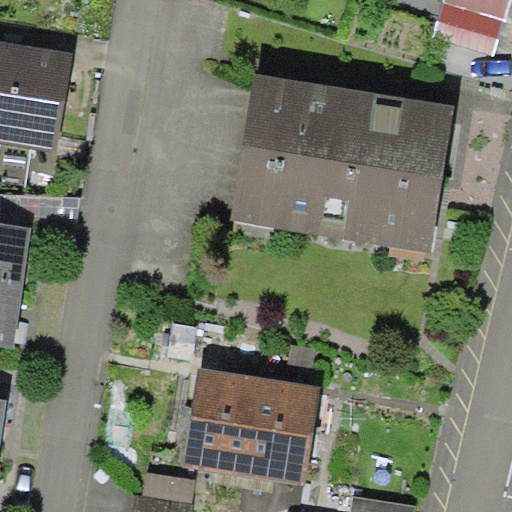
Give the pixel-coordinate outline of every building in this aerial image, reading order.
[(445,0),(445,4),(504,20),(509,0),(445,0)] [(445,4),(443,3),(434,37),(493,54),(504,20),(445,4)] [(72,54),(0,41),(0,141),(56,151),(66,93),(72,54)] [(453,106),(253,73),(228,220),(429,253),(440,190),(453,106)] [(0,281),(24,285),(28,258),(32,228),(0,223),(0,281)] [(24,285),(0,281),(0,345),(14,347),(17,326),(24,285)] [(244,476),(259,376),(199,366),(191,418),(183,467),(244,476)] [(321,385),(259,376),(244,476),(305,485),(312,439),(321,385)] [(195,480),(146,472),(142,496),(192,504),(195,480)] [(142,496),(134,495),(130,511),(192,511),(194,504),(192,504),(142,496)] [(414,511),(415,505),(353,496),(351,511),(414,511)]
